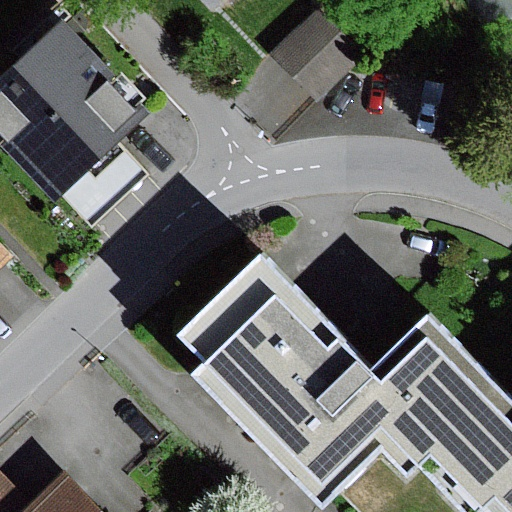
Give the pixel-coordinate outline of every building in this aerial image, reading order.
[(322,8),(275,57),(320,100),(366,51),(322,8)] [(68,13),(0,75),(0,127),(92,227),(151,173),(119,138),(154,106),(68,13)] [(0,268),(19,251),(0,230),(0,268)] [(377,373),(266,258),(189,332),(215,359),(198,375),(327,508),(383,454),(438,511),(511,511),(511,405),(431,321),(377,373)] [(0,464),(0,511),(114,511),(70,468),(38,501),(0,464)]
